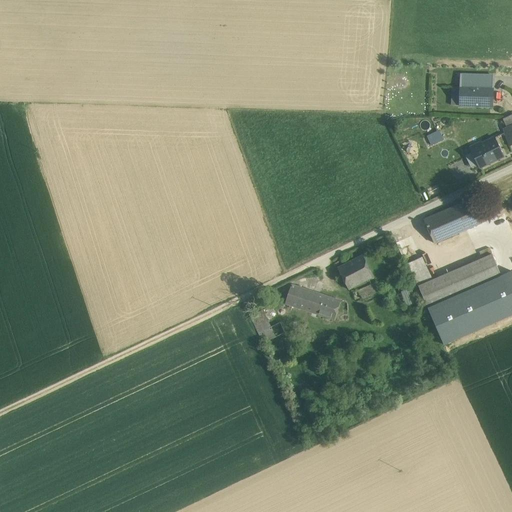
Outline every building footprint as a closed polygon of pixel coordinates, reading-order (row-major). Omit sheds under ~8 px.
[(493,77),(462,76),(461,87),(492,88),(493,77)] [(492,88),(461,87),(461,105),(492,106),(492,88)] [(511,115),(503,119),(507,127),(511,125),(511,115)] [(511,125),(507,127),(502,129),(509,146),(511,145),(511,125)] [(440,131),(427,137),(431,145),(443,140),(440,131)] [(495,137),(471,148),(480,167),(504,156),(495,137)] [(470,199),(451,208),(461,231),(480,223),(470,199)] [(451,208),(424,219),(435,243),(461,231),(451,208)] [(489,247),(480,251),(482,257),(492,252),(489,247)] [(363,254),(338,267),(349,289),(374,276),(363,254)] [(492,254),(448,273),(457,295),(502,276),(492,254)] [(422,256),(408,263),(418,285),(432,278),(422,256)] [(448,273),(418,285),(428,307),(457,295),(448,273)] [(319,293),(292,284),(285,303),(312,312),(319,293)] [(371,284),(359,290),(362,298),(374,293),(371,284)] [(341,300),(319,293),(312,312),(334,319),(341,300)] [(272,305),(250,315),(263,342),(285,332),(272,305)]
